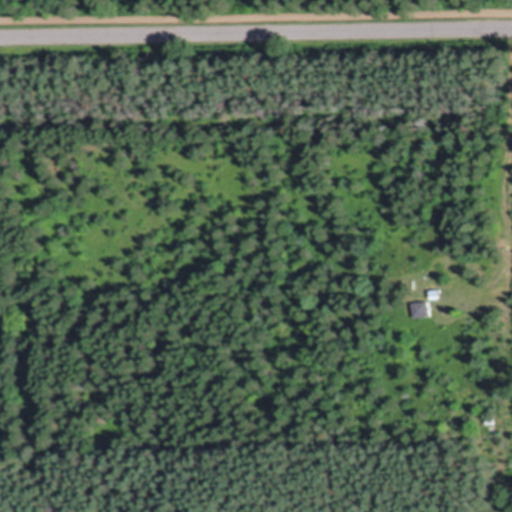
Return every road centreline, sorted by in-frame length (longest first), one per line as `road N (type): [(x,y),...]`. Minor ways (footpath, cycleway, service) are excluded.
road 1 (residential): [(0,37),(511,26)]
road 2 (track): [(0,18),(511,11)]
road 3 (track): [(504,511),(511,235)]
